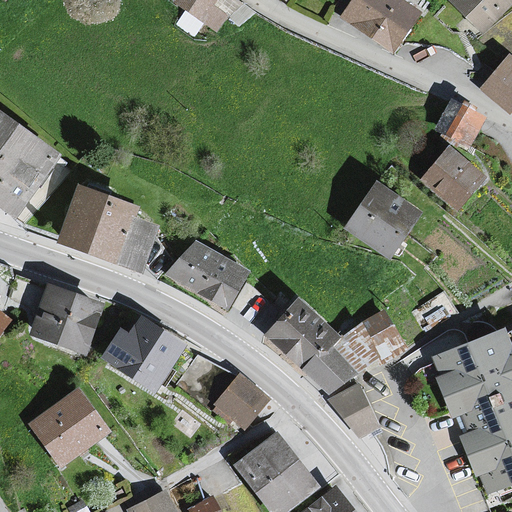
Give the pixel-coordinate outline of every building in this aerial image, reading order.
[(239,3),(234,0),(168,0),(167,2),(218,35),(239,3)] [(394,53),(416,19),(387,0),(356,0),(344,20),(394,53)] [(483,32),(511,0),(457,0),(453,4),(483,32)] [(480,88),(509,109),(511,105),(511,77),(496,66),(480,88)] [(462,150),(473,122),(448,107),(437,137),(462,150)] [(0,209),(20,221),(58,159),(0,123),(0,209)] [(461,213),(483,181),(440,150),(417,182),(461,213)] [(391,254),(418,213),(378,186),(351,227),(391,254)] [(137,266),(148,226),(118,218),(122,204),(66,188),(51,242),(137,266)] [(227,309),(245,276),(184,243),(166,276),(227,309)] [(94,305),(36,287),(21,336),(80,353),(94,305)] [(321,394),(342,373),(311,344),(322,333),(282,295),(250,327),(321,394)] [(372,357),(397,344),(381,314),(357,327),(372,357)] [(111,330),(94,358),(153,395),(181,350),(130,318),(119,335),(111,330)] [(475,492),(511,477),(511,330),(424,366),(475,492)] [(234,375),(211,406),(239,427),(263,397),(234,375)] [(353,433),(371,427),(355,389),(327,403),(353,433)] [(106,425),(79,391),(32,428),(59,462),(106,425)] [(265,434),(225,467),(261,511),(267,511),(304,482),(265,434)] [(345,511),(328,489),(297,511),(345,511)] [(161,511),(153,496),(123,511),(161,511)] [(181,511),(210,511),(204,500),(181,511)]
